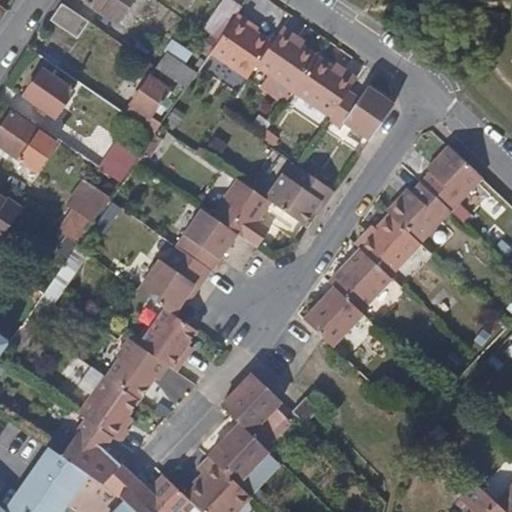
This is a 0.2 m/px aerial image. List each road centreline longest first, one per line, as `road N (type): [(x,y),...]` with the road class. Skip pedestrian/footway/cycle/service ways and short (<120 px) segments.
road 1 (residential): [(156,447),(269,330),(433,94)]
road 2 (residential): [(307,0),(433,94)]
